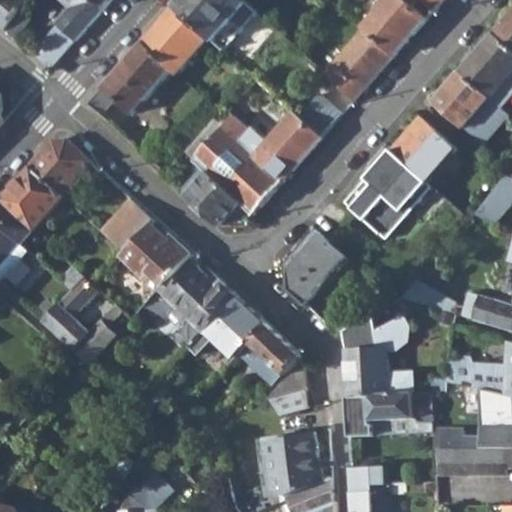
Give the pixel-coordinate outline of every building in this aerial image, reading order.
[(0,0),(0,26),(5,31),(21,9),(27,0),(0,0)] [(61,0),(68,6),(56,22),(61,27),(35,56),(51,69),(69,49),(105,8),(95,0),(61,0)] [(181,0),(176,6),(210,38),(244,0),(243,0),(181,0)] [(258,13),(244,0),(210,38),(211,39),(224,51),(258,13)] [(365,29),(394,57),(427,20),(412,7),(418,0),(385,0),(379,8),(381,10),(364,28),(365,29)] [(445,0),(423,0),(435,11),(445,0)] [(172,69),(179,74),(211,39),(210,38),(176,6),(143,42),(172,69)] [(5,31),(15,40),(32,19),(21,9),(5,31)] [(511,16),(495,36),(511,50),(511,16)] [(394,57),(365,29),(325,75),(354,102),(394,57)] [(492,99),(499,105),(511,89),(511,50),(495,36),(463,72),(492,99)] [(102,88),(131,114),(172,69),(143,42),(102,88)] [(261,83),(299,118),(320,95),(292,82),(275,67),(261,83)] [(466,128),(492,99),(463,72),(436,103),(466,128)] [(224,127),(284,181),(322,139),(299,118),(261,83),(256,80),(224,115),(221,112),(215,119),(224,127)] [(343,115),(320,95),(299,118),(322,139),(343,115)] [(392,150),(428,183),(457,149),(422,118),(392,150)] [(284,181),(224,127),(193,161),(205,173),(253,216),(284,181)] [(32,165),(63,195),(92,162),(69,141),(54,141),(32,165)] [(428,183),(392,150),(346,202),(387,239),(434,187),(428,183)] [(2,198),(36,229),(65,197),(63,195),(32,165),(2,198)] [(478,214),(499,223),(511,207),(511,166),(504,176),(507,178),(478,214)] [(98,180),(109,190),(115,183),(104,173),(98,180)] [(253,216),(205,173),(187,195),(220,225),(230,213),(244,225),(253,216)] [(0,200),(0,265),(13,251),(17,255),(38,231),(36,229),(2,198),(0,200)] [(148,274),(163,287),(193,255),(156,221),(126,254),(123,258),(144,278),(148,274)] [(292,291),(306,305),(348,258),(319,232),(290,266),(292,291)] [(22,259),(17,255),(13,251),(0,265),(0,280),(2,282),(22,259)] [(189,319),(205,333),(238,297),(193,255),(163,287),(159,291),(180,310),(176,315),(185,323),(189,319)] [(43,320),(91,364),(116,337),(108,330),(123,312),(115,304),(91,333),(75,318),(87,304),(73,290),(86,277),(75,266),(54,289),(64,299),(43,320)] [(476,296),(471,320),(479,297),(478,297),(476,296)] [(185,355),(194,362),(218,335),(239,355),(241,353),(268,324),(238,297),(205,333),(185,355)] [(511,306),(479,297),(471,320),(511,332),(511,306)] [(347,352),(349,397),(390,395),(415,394),(414,378),(408,373),(390,373),(389,349),(397,349),(409,340),(410,325),(404,315),(377,331),(375,315),(345,333),(347,352)] [(255,380),(269,391),(302,356),(268,324),(241,353),(263,372),(255,380)] [(451,346),(469,349),(471,332),(453,326),(451,346)] [(480,388),(511,396),(511,343),(508,342),(510,375),(484,374),(480,388)] [(233,360),(255,380),(263,372),(241,353),(239,355),(233,360)] [(272,399),(281,416),(311,408),(302,356),(269,391),(268,393),(272,399)] [(153,390),(191,428),(201,423),(185,406),(160,382),(153,390)] [(349,397),(351,436),(376,435),(375,420),(435,417),(434,393),(415,394),(390,395),(349,397)] [(464,438),(464,450),(480,450),(511,449),(511,418),(504,419),(504,414),(481,414),(481,438),(464,438)] [(435,417),(375,420),(376,435),(436,433),(436,432),(435,417)] [(285,496),(291,511),(312,511),(334,503),(333,477),(321,482),(319,431),(260,439),(264,497),(285,496)] [(464,432),(436,432),(436,433),(437,450),(464,450),(464,438),(464,432)] [(508,468),(511,468),(511,449),(480,450),(464,450),(437,450),(438,477),(508,476),(508,468)] [(438,491),(431,492),(432,511),(388,511),(388,502),(396,502),(396,494),(410,493),(410,482),(387,483),(386,467),(352,468),(354,511),(439,511),(439,508),(438,491)] [(411,480),(410,482),(410,493),(431,492),(438,491),(438,484),(428,485),(428,479),(411,480)] [(334,503),(312,511),(337,511),(337,501),(334,503)]
